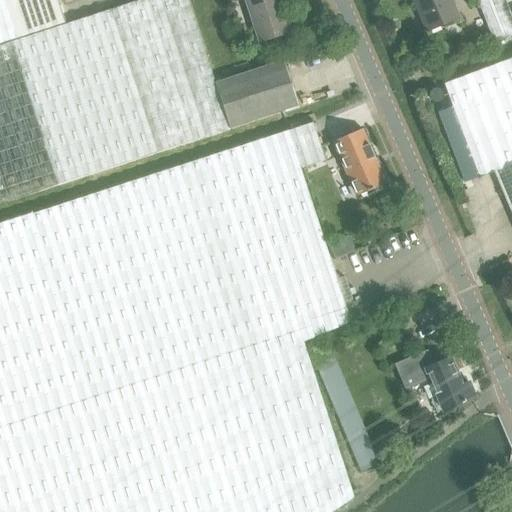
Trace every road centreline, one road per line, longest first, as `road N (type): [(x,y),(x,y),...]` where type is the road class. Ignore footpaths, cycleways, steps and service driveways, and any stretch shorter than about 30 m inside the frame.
road 1 (tertiary): [(511,403),(339,0)]
road 2 (unknown): [(357,511),(511,405)]
